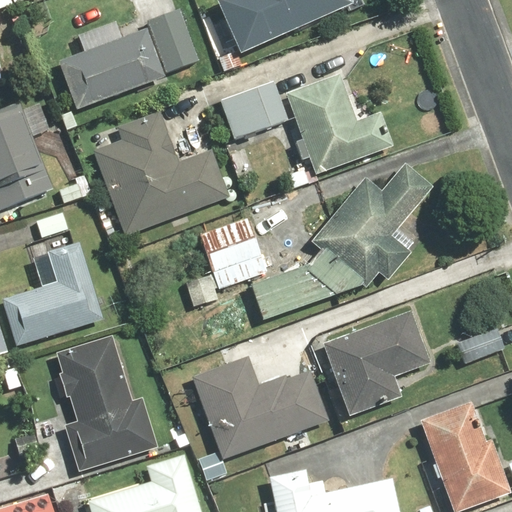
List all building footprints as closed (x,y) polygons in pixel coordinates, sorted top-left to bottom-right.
[(0,0),(0,11),(33,1),(33,0),(0,0)] [(215,0),(213,1),(238,58),(359,4),(357,0),(215,0)] [(83,54),(55,66),(75,114),(200,63),(177,9),(144,23),(145,29),(120,40),(113,24),(77,38),(83,54)] [(297,74),(214,103),(229,144),(291,123),(310,178),(392,150),(380,115),(358,122),(342,76),(303,90),(297,74)] [(22,110),(0,117),(0,211),(53,193),(33,138),(49,133),(39,106),(22,112),(22,110)] [(158,114),(117,128),(122,142),(90,152),(120,239),(228,200),(211,150),(174,163),(158,114)] [(243,144),(225,152),(238,180),(256,172),(243,144)] [(261,324),(355,288),(368,290),(379,277),(385,282),(412,252),(394,235),(435,189),(406,163),(377,195),(361,181),(307,242),(317,251),(300,271),(248,291),(261,324)] [(76,183),(57,190),(63,206),(89,197),(81,176),(75,178),(76,183)] [(246,219),(199,234),(212,274),(186,283),(192,303),(269,278),(256,238),(252,239),(246,219)] [(40,291),(1,301),(13,348),(100,324),(78,245),(44,254),(46,263),(33,267),(40,291)] [(411,311),(321,344),(348,416),(400,397),(392,377),(430,363),(411,311)] [(493,325),(452,340),(462,368),(503,354),(493,325)] [(111,341),(54,358),(73,420),(60,424),(75,473),(156,447),(141,400),(131,403),(111,341)] [(248,356),(192,375),(221,459),(307,430),(312,446),(342,436),(335,417),(328,419),(311,369),(259,387),(248,356)] [(479,400),(417,422),(448,511),(462,511),(511,495),(479,400)] [(150,484),(85,502),(88,511),(201,511),(185,453),(144,464),(150,484)] [(308,469),(266,477),(272,511),(398,511),(392,475),(312,491),(308,469)] [(51,511),(46,494),(0,507),(0,511),(51,511)]
